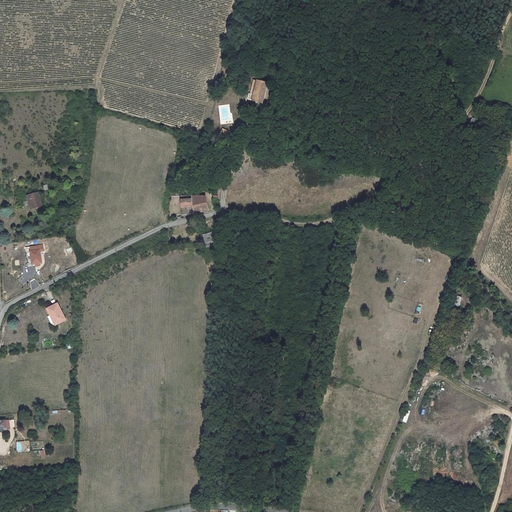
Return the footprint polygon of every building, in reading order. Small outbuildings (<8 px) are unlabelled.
[(253,100),(268,103),(273,82),(262,80),(259,95),(255,94),(254,94),(253,100)] [(476,126),(477,125),(477,126),(479,126),(480,126),(481,126),(483,125),(483,124),(484,123),(484,122),(483,120),(481,119),(480,119),(478,119),(477,119),(476,120),(476,121),(475,121),(472,125),(472,127),(471,128),(471,130),(472,132),(473,133),(474,133),(475,133),(477,132),(478,131),(478,130),(478,128),(478,127),(477,126),(476,126)] [(236,135),(222,128),(219,135),(232,141),(236,135)] [(38,193),(27,196),(28,200),(30,200),(32,208),(41,206),(38,193)] [(208,195),(197,197),(179,199),(179,207),(193,205),(193,212),(210,210),(208,195)] [(213,244),(210,231),(203,233),(206,245),(213,244)] [(31,247),(33,264),(42,262),(40,250),(44,249),(43,245),(31,247)] [(57,302),(46,308),(49,314),(52,313),(56,323),(64,319),(57,302)]
